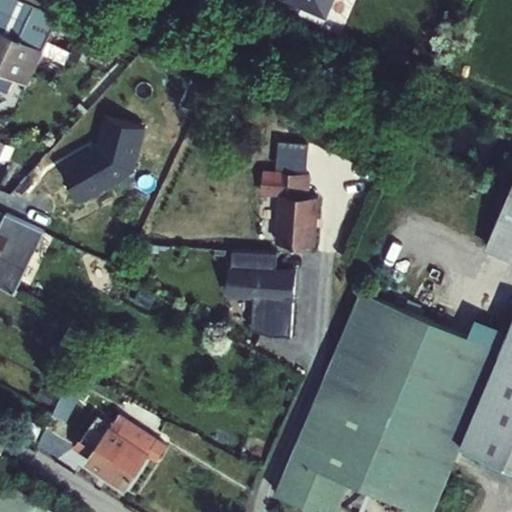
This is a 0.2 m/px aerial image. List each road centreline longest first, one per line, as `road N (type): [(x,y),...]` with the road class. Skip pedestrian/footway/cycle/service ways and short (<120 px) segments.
road 1 (track): [(474,0),(327,318)]
road 2 (residential): [(0,445),(112,511)]
